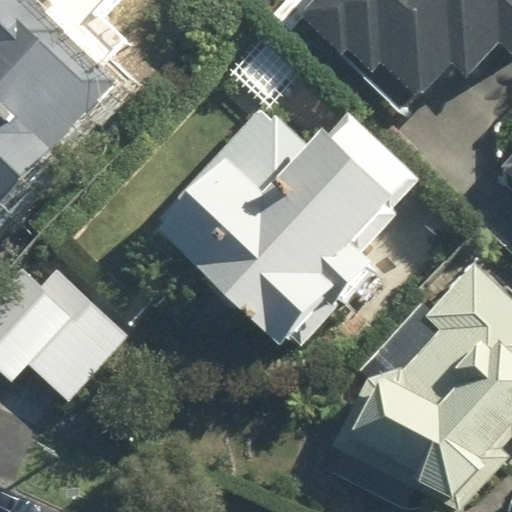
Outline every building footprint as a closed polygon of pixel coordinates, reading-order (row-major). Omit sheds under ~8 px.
[(0,0),(0,239),(142,87),(118,64),(138,42),(111,17),(126,0),(0,0)] [(511,0),(337,0),(320,18),(360,57),(367,50),(399,80),(410,69),(448,105),(482,70),(491,80),(511,57),(511,0)] [(436,197),(361,125),(295,194),(256,155),(187,227),(319,355),(398,273),(380,255),(436,197)] [(482,503),(511,458),(511,279),(498,266),(449,316),(439,306),(391,355),(399,362),(334,429),(366,460),(387,438),(448,470),(442,482),(482,503)] [(54,287),(34,269),(0,305),(0,366),(22,387),(39,368),(81,407),(145,337),(71,269),(54,287)]
